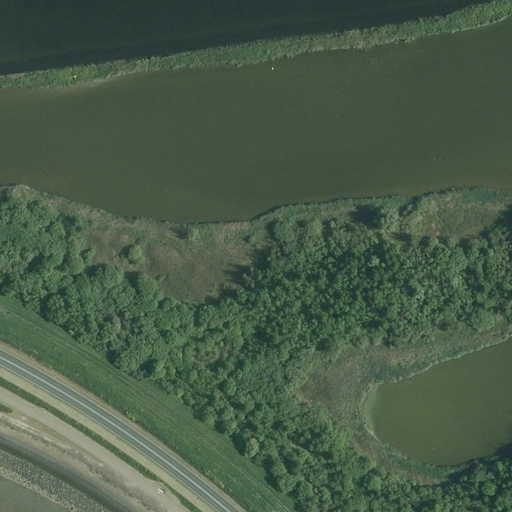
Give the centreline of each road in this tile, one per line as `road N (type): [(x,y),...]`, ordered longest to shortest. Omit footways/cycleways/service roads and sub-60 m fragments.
road 1 (trunk): [(228,511),(138,441),(0,357)]
road 2 (unclassified): [(177,511),(91,446),(0,397)]
